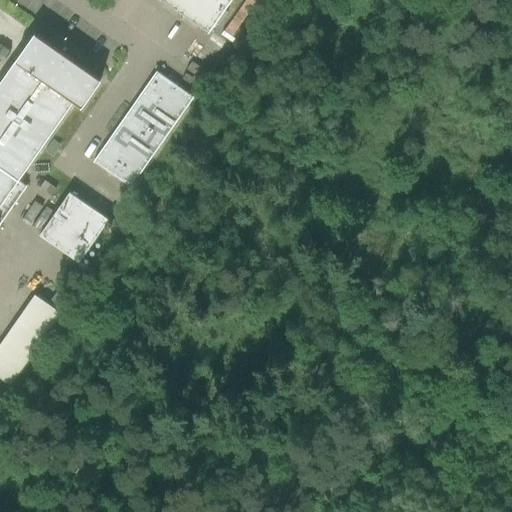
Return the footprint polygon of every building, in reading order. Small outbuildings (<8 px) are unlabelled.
[(160,0),(208,34),(231,0),(160,0)] [(34,34),(0,82),(0,224),(27,186),(18,180),(73,102),(81,108),(100,81),(34,34)] [(156,72),(93,162),(131,188),(193,97),(156,72)] [(40,235),(79,262),(108,220),(69,193),(40,235)] [(0,344),(0,378),(8,384),(10,385),(60,313),(34,295),(0,344)]
